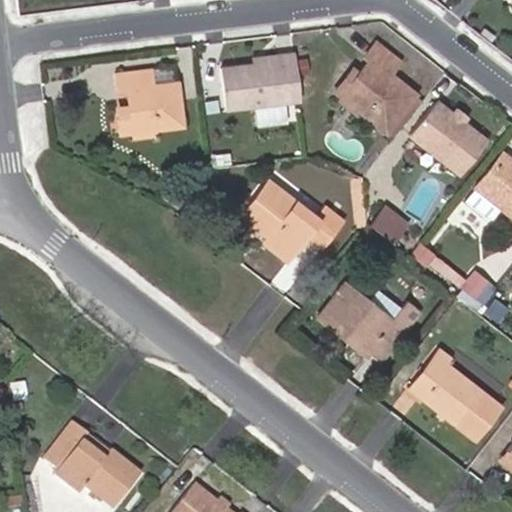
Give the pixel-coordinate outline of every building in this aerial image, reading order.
[(342,98),(356,110),(384,131),(413,95),(388,74),(398,61),(377,43),(366,56),(370,59),(357,75),(354,79),(348,74),(334,91),(342,98)] [(299,101),(294,53),(279,55),(279,62),(253,65),(220,69),(225,110),(250,108),(255,107),(279,104),(299,101)] [(279,62),(279,55),(252,59),(253,65),(279,62)] [(173,67),(148,70),(150,86),(175,82),(173,67)] [(354,79),(357,75),(351,69),(348,74),(354,79)] [(116,113),(118,133),(181,125),(175,82),(150,86),(148,70),(115,74),(117,90),(125,89),(128,111),(116,113)] [(352,114),(356,110),(342,98),(338,102),(352,114)] [(461,122),(451,114),(433,100),(408,133),(460,173),(485,142),(461,122)] [(255,107),(250,108),(252,124),(282,120),(279,104),(255,107)] [(456,109),(451,114),(461,122),(465,116),(456,109)] [(209,154),(210,167),(263,161),(261,152),(230,156),(229,151),(209,154)] [(511,171),(510,170),(511,166),(511,165),(499,154),(472,188),(511,219),(511,171)] [(162,193),(179,207),(193,189),(176,175),(162,193)] [(363,226),(360,177),(352,177),(356,226),(363,226)] [(248,231),(262,243),(267,237),(288,253),(306,231),(315,220),(267,182),(240,215),(253,226),(248,231)] [(315,220),(306,231),(322,244),(340,220),(325,208),(315,220)] [(381,209),(367,228),(388,245),(403,226),(381,209)] [(235,221),(248,231),(253,226),(240,215),(235,221)] [(267,237),(262,243),(283,259),(288,253),(267,237)] [(473,272),(462,286),(474,295),(484,279),(473,272)] [(316,318),(344,340),(348,335),(367,350),(390,322),(366,303),(342,285),(316,318)] [(390,322),(400,309),(376,290),(366,303),(390,322)] [(491,298),(481,309),(493,318),(502,306),(491,298)] [(400,309),(390,322),(401,331),(417,310),(406,302),(400,309)] [(390,322),(367,350),(379,360),(401,331),(390,322)] [(348,335),(344,340),(363,356),(367,350),(348,335)] [(406,385),(454,424),(473,438),(498,407),(445,364),(449,360),(435,348),(406,385)] [(23,386),(11,387),(13,400),(24,399),(23,386)] [(73,424),(66,431),(79,441),(85,434),(73,424)] [(79,441),(66,431),(43,459),(55,470),(52,474),(75,493),(82,483),(111,507),(137,475),(107,451),(101,459),(79,441)] [(101,459),(107,451),(85,434),(79,441),(101,459)] [(511,457),(504,450),(497,459),(511,470),(511,457)] [(226,511),(190,483),(167,511),(226,511)]
